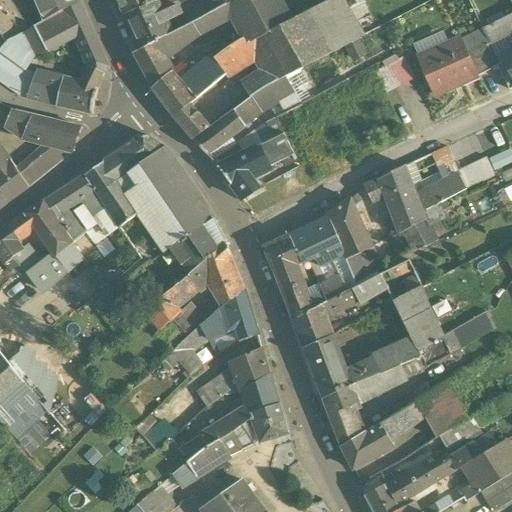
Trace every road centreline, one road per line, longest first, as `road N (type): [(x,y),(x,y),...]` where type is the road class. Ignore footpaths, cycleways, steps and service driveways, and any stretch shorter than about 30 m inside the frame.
road 1 (residential): [(240,236),(320,204),(381,163),(511,103)]
road 2 (residential): [(240,236),(306,417),(352,511)]
road 3 (residential): [(151,111),(194,160),(240,236)]
road 4 (residential): [(108,142),(0,219)]
road 5 (residential): [(92,0),(151,111)]
road 6 (residential): [(108,142),(91,122),(0,92)]
